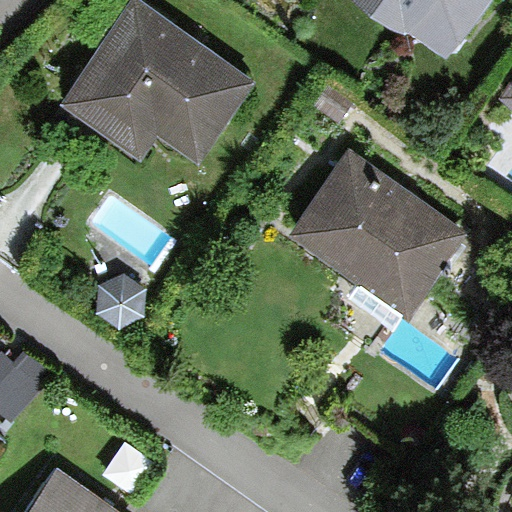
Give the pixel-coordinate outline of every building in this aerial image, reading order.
[(139,0),(136,0),(59,109),(140,166),(158,140),(196,167),(257,83),(139,0)] [(360,0),(405,33),(408,30),(448,59),(491,0),(360,0)] [(511,83),(497,104),(511,115),(511,83)] [(469,232),(352,148),(289,235),(406,319),(469,232)] [(4,355),(0,359),(0,410),(14,423),(56,379),(25,350),(13,363),(4,355)] [(121,511),(59,470),(28,511),(121,511)]
